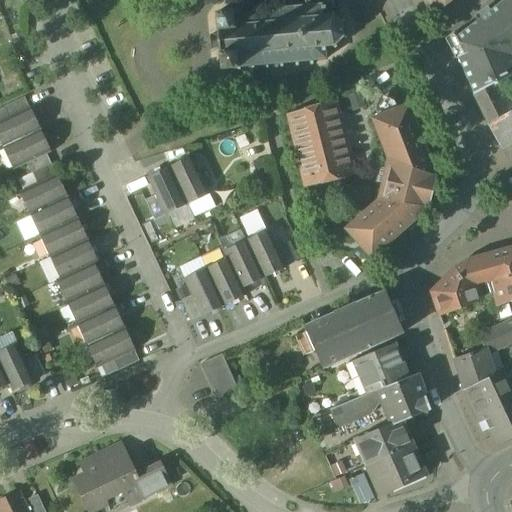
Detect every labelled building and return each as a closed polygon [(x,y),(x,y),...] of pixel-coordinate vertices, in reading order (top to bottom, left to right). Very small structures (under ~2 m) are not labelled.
[(236,70),(237,79),(254,78),(253,67),(264,65),(264,70),(282,68),(282,64),(294,63),(294,67),(297,67),(297,63),(309,61),(309,66),(312,65),(311,61),(325,60),(324,48),(331,47),(334,50),(336,48),(333,46),(341,39),(345,40),(345,38),(342,36),(341,25),(345,23),(343,21),(340,23),(332,17),(333,14),(333,13),(330,0),(303,0),(304,7),(291,9),(291,5),(288,5),(289,9),(276,10),(276,6),(258,8),(259,12),(248,13),(247,1),(230,3),(231,13),(214,14),(216,32),(217,32),(217,36),(208,37),(210,50),(218,49),(219,53),(218,54),(219,71),(236,70)] [(451,0),(421,0),(431,16),(431,15),(451,0)] [(511,54),(511,0),(503,0),(450,42),(473,95),(493,85),(494,86),(511,76),(511,56),(511,55),(511,54)] [(500,97),(494,86),(493,85),(473,95),(479,109),(500,97)] [(487,126),(511,111),(511,90),(500,97),(479,109),(479,110),(487,126)] [(375,109),(377,117),(396,110),(394,103),(380,96),(375,109)] [(3,108),(8,118),(28,109),(23,98),(3,108)] [(287,115),(305,189),(354,176),(334,100),(287,115)] [(344,230),(370,260),(383,248),(381,246),(402,228),(404,230),(418,217),(416,215),(425,207),(428,208),(435,177),(432,176),(428,166),(431,165),(423,144),(420,145),(412,125),(414,124),(415,124),(408,105),(396,110),(377,117),(371,119),(387,162),(385,170),(384,170),(379,194),(380,194),(378,200),(344,230)] [(0,121),(0,144),(2,148),(40,130),(29,108),(28,109),(8,118),(0,121)] [(501,150),(501,149),(511,143),(511,111),(487,126),(501,150)] [(50,152),(40,130),(2,148),(12,170),(25,164),(46,155),(50,152)] [(511,143),(501,149),(504,155),(511,170),(511,143)] [(25,164),(30,175),(50,165),(46,155),(25,164)] [(190,157),(168,168),(186,206),(208,195),(190,157)] [(55,176),(50,165),(30,175),(35,185),(55,176)] [(164,216),(186,206),(168,168),(146,178),(154,196),(164,216)] [(18,193),(29,215),(67,197),(56,175),(55,176),(35,185),(18,193)] [(144,201),(154,221),(164,216),(154,196),(144,201)] [(77,219),(67,197),(29,215),(39,237),(77,219)] [(87,241),(77,219),(39,237),(49,259),(87,241)] [(267,231),(245,241),(262,279),(285,269),(284,268),(275,248),(267,231)] [(97,262),(87,241),(49,259),(59,280),(93,264),(97,262)] [(241,290),(262,279),(245,241),(223,252),(226,259),(241,290)] [(275,248),(284,268),(295,263),(285,243),(275,248)] [(430,293),(438,317),(469,307),(491,295),(487,283),(511,275),(511,248),(471,260),(469,261),(455,268),(430,293)] [(244,297),(241,290),(226,259),(205,269),(223,307),(244,297)] [(93,264),(59,280),(55,282),(65,303),(103,286),(93,264)] [(200,318),(223,307),(205,269),(182,279),(190,296),(200,317),(200,318)] [(491,295),(495,308),(511,301),(511,275),(487,283),(491,295)] [(114,307),(103,286),(65,303),(76,325),(114,307)] [(303,328),(321,369),(402,333),(384,292),(354,306),(353,305),(333,314),(334,315),(303,328)] [(180,301),(189,322),(200,317),(190,296),(180,301)] [(124,329),(114,307),(76,325),(86,347),(124,329)] [(485,351),(483,351),(453,362),(463,392),(486,380),(491,377),(493,373),(487,355),(511,344),(511,320),(479,337),(485,351)] [(134,351),(124,329),(86,347),(96,369),(101,367),(113,361),(133,351),(134,351)] [(17,344),(0,351),(0,365),(9,385),(12,392),(35,382),(34,381),(25,361),(17,344)] [(351,362),(366,396),(375,392),(409,378),(394,344),(351,362)] [(101,367),(106,377),(118,371),(138,362),(133,351),(113,361),(101,367)] [(199,365),(223,418),(245,408),(221,355),(199,365)] [(25,361),(34,381),(45,376),(35,356),(25,361)] [(491,377),(486,380),(487,382),(511,370),(511,360),(493,373),(491,377)] [(345,364),(359,398),(366,396),(351,362),(345,364)] [(0,389),(9,385),(0,365),(0,389)] [(511,370),(487,382),(486,380),(463,392),(476,419),(478,424),(482,432),(487,430),(492,439),(495,446),(511,438),(511,370)] [(409,378),(375,392),(379,400),(385,416),(390,427),(400,423),(412,418),(415,424),(426,420),(427,419),(425,412),(429,411),(416,375),(409,378)] [(373,408),(379,400),(375,392),(366,396),(359,398),(343,405),(350,422),(369,414),(373,408)] [(329,411),(336,428),(350,422),(343,405),(329,411)] [(355,443),(366,466),(411,446),(402,426),(400,423),(390,427),(384,430),(355,443)] [(120,445),(108,451),(113,460),(124,454),(120,445)] [(366,466),(378,496),(424,476),(411,446),(366,466)] [(74,481),(88,511),(90,511),(107,504),(105,500),(121,493),(127,506),(145,497),(134,475),(124,454),(113,460),(108,451),(93,458),(96,463),(82,470),(85,476),(74,481)] [(173,461),(162,467),(169,482),(180,476),(173,461)] [(134,475),(145,497),(170,485),(169,482),(162,467),(160,463),(134,475)] [(374,499),(364,474),(348,481),(359,506),(374,499)] [(348,488),(344,477),(329,484),(334,494),(348,488)] [(0,502),(0,511),(27,511),(23,503),(18,494),(0,502)] [(23,503),(27,511),(44,511),(37,496),(23,503)]
